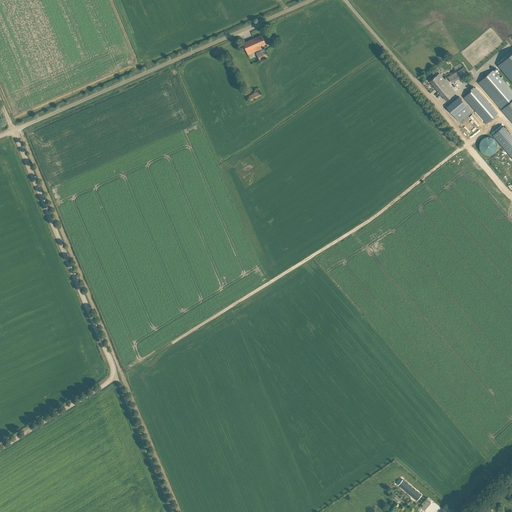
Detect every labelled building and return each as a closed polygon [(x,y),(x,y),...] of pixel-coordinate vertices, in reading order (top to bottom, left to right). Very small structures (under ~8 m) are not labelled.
[(265,42),(264,39),(262,35),(243,43),(247,54),(261,48),(259,44),(265,42)] [(262,50),(253,54),(256,62),(266,58),(262,50)] [(511,54),(499,65),(511,80),(511,54)] [(457,71),(448,77),(451,82),(468,72),(466,69),(458,74),(457,71)] [(511,90),(494,69),(479,82),(502,109),(511,120),(511,90)] [(430,81),(446,100),(456,92),(444,78),(441,81),(436,75),(430,81)] [(498,113),(475,87),(464,97),(487,123),(498,113)] [(261,95),(259,90),(258,88),(254,90),(255,92),(245,97),(248,102),(261,95)] [(472,111),(459,96),(447,107),(460,121),(462,120),(463,121),(465,120),(464,119),(472,111)] [(466,128),(468,132),(476,126),(473,122),(466,128)] [(511,132),(506,125),(494,134),(511,155),(511,132)] [(480,143),(480,144),(480,145),(481,146),(481,147),(481,148),(482,149),(483,150),(483,151),(484,151),(484,152),(485,152),(486,152),(486,153),(487,153),(488,153),(489,153),(490,153),(491,153),(492,153),(493,153),(493,152),(494,152),(495,152),(495,151),(496,151),(496,150),(497,149),(498,148),(498,147),(498,146),(498,145),(498,144),(498,143),(498,142),(498,141),(498,140),(497,140),(497,139),(496,138),(495,137),(494,136),(493,136),(492,136),(491,135),(490,135),(489,135),(488,135),(487,136),(486,136),(485,136),(484,137),(483,138),(482,139),(482,140),(481,140),(481,141),(481,142),(481,143),(480,143)] [(417,500),(422,494),(403,479),(398,484),(417,500)] [(431,502),(428,499),(421,507),(424,510),(431,502)]
